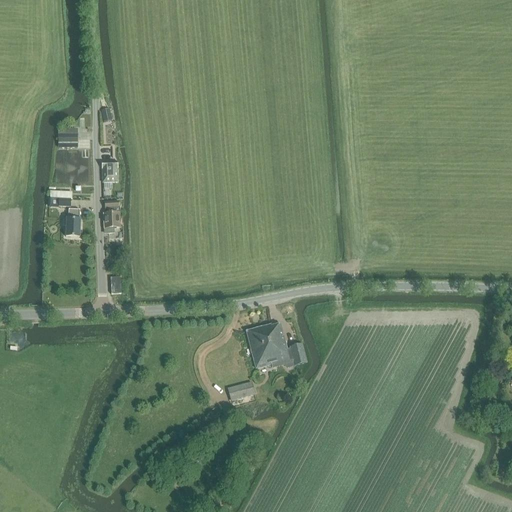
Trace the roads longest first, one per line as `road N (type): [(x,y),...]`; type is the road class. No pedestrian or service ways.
road 1 (tertiary): [(105,310),(227,308),(337,290),(511,292)]
road 2 (unclassified): [(105,310),(89,0)]
